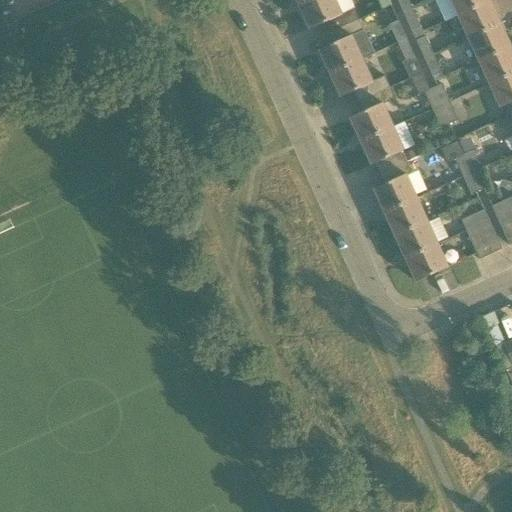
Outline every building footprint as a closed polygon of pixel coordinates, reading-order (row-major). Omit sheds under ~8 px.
[(323,24),(328,34),(359,20),(355,10),(343,16),(336,0),(313,0),(299,6),(310,30),(323,24)] [(397,0),(404,13),(412,9),(408,0),(397,0)] [(491,1),(490,0),(451,0),(458,16),(491,1)] [(491,1),(458,16),(469,39),(501,24),(491,1)] [(407,39),(391,6),(383,9),(383,10),(377,12),(384,28),(389,25),(398,43),(407,39)] [(0,7),(0,40),(11,36),(5,21),(6,21),(0,7)] [(421,27),(412,9),(404,13),(412,31),(421,27)] [(363,59),(364,60),(375,55),(359,20),(328,34),(332,45),(319,51),(330,74),(363,59)] [(511,47),(501,24),(469,39),(479,62),(511,47)] [(416,41),(425,59),(433,55),(425,37),(416,41)] [(406,62),(403,63),(410,79),(412,78),(423,73),(407,39),(398,43),(406,62)] [(511,47),(479,62),(490,85),(511,74),(511,47)] [(433,55),(425,59),(433,77),(442,73),(433,55)] [(354,92),(359,102),(390,88),(386,78),(374,83),(364,60),(363,59),(330,74),(341,98),(354,92)] [(432,109),(441,105),(433,88),(430,90),(423,73),(412,78),(420,95),(425,93),(432,109)] [(511,102),(511,74),(490,85),(500,108),(511,102)] [(433,88),(441,105),(450,101),(442,84),(433,88)] [(350,119),(361,142),(394,127),(383,104),(395,99),(390,88),(359,102),(363,112),(350,119)] [(459,119),(450,101),(441,105),(450,124),(459,119)] [(441,105),(432,109),(441,128),(450,124),(441,105)] [(394,127),(361,142),(372,166),(404,151),(394,127)] [(441,149),(447,163),(455,159),(463,177),(472,173),(459,144),(458,142),(441,149)] [(474,150),(471,151),(464,155),(472,173),(482,168),(474,150)] [(472,173),(481,191),(490,187),(482,168),(472,173)] [(472,173),(463,177),(471,195),(481,191),(472,173)] [(384,213),(417,198),(406,175),(374,190),(384,213)] [(511,197),(492,207),(497,218),(511,210),(511,197)] [(417,198),(384,213),(395,236),(427,221),(417,198)] [(490,221),(485,210),(462,220),(465,227),(442,237),(444,241),(466,231),(467,231),(490,221)] [(511,210),(497,218),(500,225),(501,228),(511,222),(511,210)] [(427,221),(395,236),(405,259),(438,245),(427,221)] [(494,231),(490,221),(467,231),(471,241),(483,236),(494,231)] [(511,222),(501,228),(510,246),(511,245),(511,222)] [(503,250),(494,231),(483,236),(491,255),(503,250)] [(471,241),(477,254),(480,260),(491,255),(483,236),(471,241)] [(438,245),(405,259),(416,283),(449,268),(438,245)] [(511,339),(506,342),(503,344),(511,363),(511,339)]
